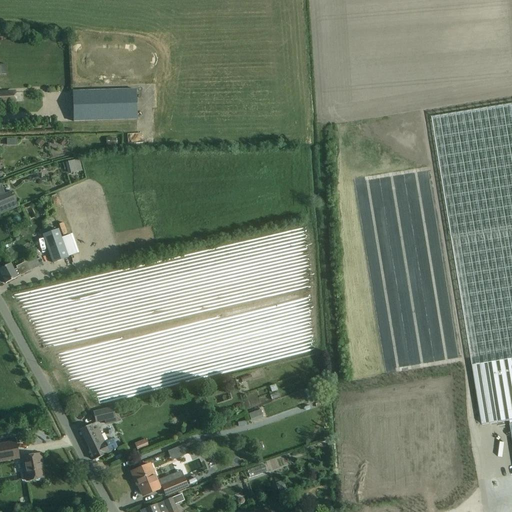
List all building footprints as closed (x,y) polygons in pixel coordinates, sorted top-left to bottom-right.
[(72,92),(73,123),(138,120),(137,90),(72,92)] [(0,103),(17,103),(16,93),(0,94),(0,103)] [(511,105),(432,118),(469,347),(470,356),(471,360),(481,426),(509,421),(509,418),(511,417),(511,363),(511,360),(511,359),(511,105)] [(39,138),(36,142),(42,146),(45,142),(39,138)] [(7,153),(15,150),(13,144),(5,146),(7,153)] [(2,196),(0,197),(0,213),(0,214),(19,207),(13,192),(5,195),(2,196)] [(58,230),(43,235),(53,264),(68,258),(58,230)] [(80,254),(77,245),(68,248),(71,257),(80,254)] [(32,251),(35,257),(16,267),(17,269),(14,271),(11,264),(8,266),(0,269),(0,272),(6,284),(15,279),(18,278),(17,277),(21,276),(43,264),(42,262),(44,260),(37,248),(32,251)] [(114,412),(113,408),(94,413),(96,423),(105,421),(106,425),(121,421),(118,411),(114,412)] [(90,426),(89,426),(80,430),(94,461),(105,456),(104,455),(110,453),(118,449),(113,439),(105,442),(99,428),(93,431),(91,426),(90,426)] [(146,439),(135,443),(138,452),(149,448),(146,439)] [(16,441),(0,444),(0,462),(20,459),(16,441)] [(39,455),(30,456),(23,458),(27,481),(44,478),(41,464),(40,465),(39,458),(40,457),(39,455)] [(247,477),(250,484),(275,475),(272,464),(263,467),(264,471),(247,477)] [(150,466),(141,469),(132,473),(135,481),(136,480),(143,496),(159,490),(150,466)] [(188,487),(184,477),(162,487),(166,497),(188,487)] [(155,505),(151,507),(143,511),(160,511),(166,510),(167,511),(176,511),(173,505),(183,501),(180,494),(163,502),(156,505),(155,505)]
